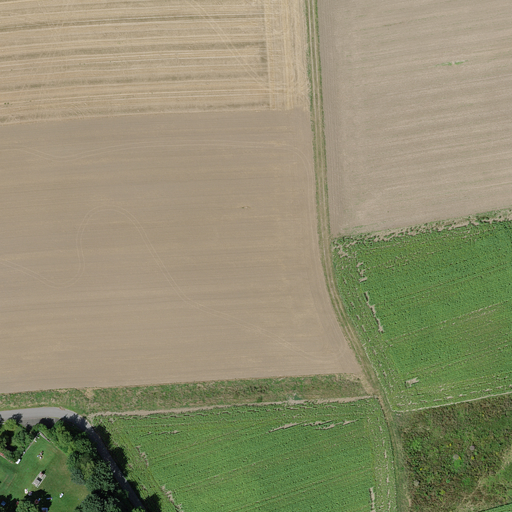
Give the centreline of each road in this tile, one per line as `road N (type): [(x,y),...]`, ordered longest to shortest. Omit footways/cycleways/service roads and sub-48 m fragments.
road 1 (track): [(310,0),(335,310),(373,385),(394,454)]
road 2 (residential): [(0,415),(56,409),(89,424),(148,511)]
